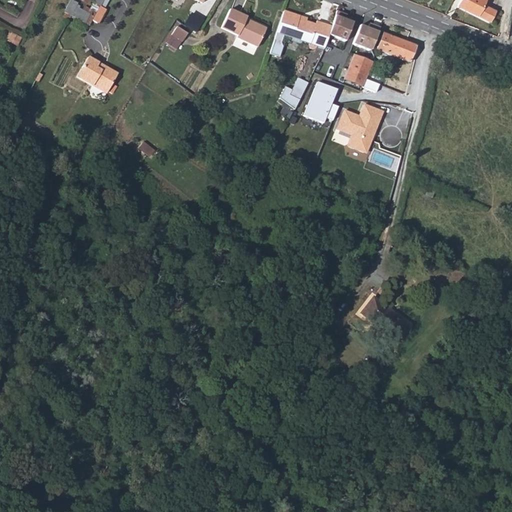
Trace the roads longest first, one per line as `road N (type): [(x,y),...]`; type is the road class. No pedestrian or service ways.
road 1 (unknown): [(439,29),(389,226)]
road 2 (tertiary): [(362,0),(511,55)]
